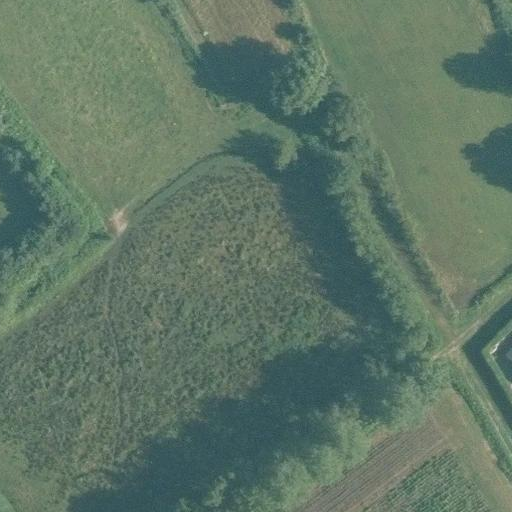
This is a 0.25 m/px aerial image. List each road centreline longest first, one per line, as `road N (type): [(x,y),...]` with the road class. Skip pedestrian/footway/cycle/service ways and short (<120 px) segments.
road 1 (track): [(452,352),(306,73),(234,90),(181,0)]
road 2 (track): [(242,511),(452,352)]
